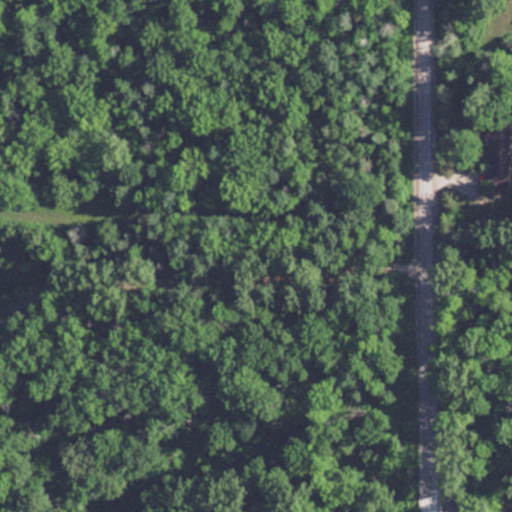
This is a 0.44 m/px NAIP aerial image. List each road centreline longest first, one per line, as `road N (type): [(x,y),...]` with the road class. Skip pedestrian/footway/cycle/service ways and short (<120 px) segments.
road 1 (residential): [(429,0),(429,499)]
road 2 (track): [(432,267),(126,259),(31,269),(0,281)]
